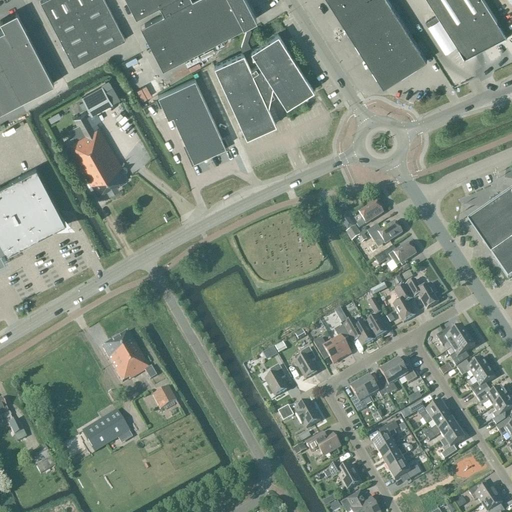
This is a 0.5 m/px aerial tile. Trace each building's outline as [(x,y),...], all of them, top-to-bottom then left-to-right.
[(104,0),(43,0),(40,2),(73,66),(125,39),(104,0)] [(162,15),(144,24),(167,66),(244,25),(246,30),(243,40),(249,36),(251,30),(247,23),(256,19),(246,0),(126,0),(136,17),(159,5),(164,13),(161,14),(162,15)] [(328,0),(337,14),(359,0),(328,0)] [(427,60),(388,0),(359,0),(337,14),(385,89),(394,83),(393,82),(427,60)] [(428,0),(438,16),(427,24),(445,53),(457,46),(466,60),(508,38),(484,0),(428,0)] [(0,110),(53,83),(27,34),(28,34),(16,12),(0,20),(0,22),(3,29),(0,30),(0,110)] [(240,48),(242,53),(214,66),(246,137),(275,123),(267,106),(269,99),(270,101),(274,98),(270,92),(272,85),(286,106),(313,89),(277,34),(251,50),(247,42),(249,36),(243,40),(241,47),(240,48)] [(222,148),(223,143),(194,78),(158,94),(168,117),(173,115),(191,157),(196,159),(203,156),(203,158),(209,155),(208,153),(222,148)] [(109,81),(101,86),(102,86),(111,104),(119,99),(113,88),(112,88),(109,81)] [(90,112),(87,114),(86,112),(73,119),(83,136),(66,146),(85,178),(86,177),(97,197),(107,191),(109,193),(118,188),(116,186),(128,179),(124,173),(125,173),(126,169),(122,168),(99,127),(96,129),(88,116),(91,114),(91,115),(111,104),(102,86),(82,97),(84,101),(87,106),(90,112)] [(60,215),(56,208),(35,168),(0,186),(0,243),(4,251),(6,254),(55,229),(58,227),(60,224),(61,221),(61,218),(60,215)] [(511,190),(501,198),(500,205),(493,203),(468,221),(464,220),(463,220),(468,221),(508,280),(509,279),(508,279),(511,276),(511,190)] [(359,229),(383,214),(376,203),(359,214),(364,221),(357,226),(359,229)] [(346,214),(340,219),(344,225),(348,222),(348,218),(346,214)] [(385,245),(402,234),(395,223),(381,232),(377,226),(367,233),(374,243),(381,238),(385,245)] [(353,241),(361,236),(355,228),(347,232),(353,241)] [(389,263),(392,261),(396,268),(416,255),(409,244),(397,252),(393,247),(375,259),(379,265),(387,260),(389,263)] [(415,281),(406,286),(414,299),(419,296),(427,310),(438,304),(434,296),(437,294),(431,284),(428,286),(421,290),(415,281)] [(403,324),(415,317),(407,303),(413,300),(405,287),(395,293),(400,302),(393,306),(403,324)] [(150,301),(157,296),(155,291),(147,296),(150,301)] [(376,316),(382,313),(374,301),(369,304),(376,316)] [(375,340),(387,333),(377,318),(366,324),(375,340)] [(365,325),(358,329),(353,321),(344,327),(351,338),(356,335),(363,347),(374,341),(365,325)] [(332,342),(342,359),(351,354),(344,341),(349,338),(342,327),(334,331),(338,338),(332,342)] [(442,347),(448,343),(451,349),(469,337),(463,328),(453,334),(449,329),(436,338),(442,347)] [(303,331),(296,335),(299,341),(306,336),(303,331)] [(149,369),(128,333),(102,348),(122,383),(128,379),(129,380),(144,371),(150,380),(156,377),(151,367),(149,369)] [(469,359),(466,354),(475,347),(469,337),(451,349),(455,355),(450,358),(457,369),(467,362),(467,361),(469,359)] [(314,343),(320,354),(325,351),(333,365),(342,359),(332,342),(326,346),(322,338),(314,343)] [(267,362),(278,355),(274,348),(263,354),(267,362)] [(303,358),(296,363),(306,380),(317,374),(311,363),(316,360),(309,348),(300,353),(303,358)] [(408,385),(417,379),(411,369),(406,372),(398,359),(389,364),(399,382),(405,378),(408,385)] [(467,362),(457,369),(462,377),(470,372),(474,378),(489,368),(482,359),(470,366),(467,362)] [(397,391),(393,385),(399,382),(389,364),(379,370),(385,381),(380,383),(386,394),(388,396),(397,391)] [(286,378),(279,366),(270,371),(273,376),(266,380),(276,398),(287,391),(281,381),(286,378)] [(483,386),(495,378),(489,368),(474,378),(478,384),(470,389),(476,398),(486,391),(483,386)] [(359,381),(369,399),(379,393),(381,397),(386,394),(380,383),(375,386),(369,376),(359,381)] [(359,381),(350,387),(356,397),(351,400),(358,413),(367,408),(364,402),(369,399),(359,381)] [(160,410),(176,402),(168,387),(152,396),(160,410)] [(493,407),(508,398),(501,388),(489,396),(486,391),(476,398),(482,407),(489,402),(493,407)] [(113,402),(118,399),(113,391),(108,394),(113,402)] [(511,404),(508,398),(493,407),(497,413),(493,416),(495,419),(493,421),(496,426),(505,420),(502,416),(511,408),(511,404)] [(17,442),(26,438),(17,420),(12,422),(1,399),(0,399),(0,418),(4,416),(8,425),(17,442)] [(306,429),(320,421),(310,402),(295,410),(306,429)] [(432,422),(447,412),(441,403),(426,413),(420,402),(409,409),(413,415),(418,412),(426,426),(432,422)] [(284,422),(294,416),(288,407),(278,413),(284,422)] [(94,453),(129,432),(116,412),(82,433),(94,453)] [(432,422),(436,428),(424,436),(426,439),(428,438),(429,437),(453,421),(447,412),(432,422)] [(502,438),(507,434),(511,440),(511,439),(511,422),(509,419),(496,428),(502,438)] [(430,441),(435,438),(441,434),(444,440),(459,430),(453,421),(429,437),(428,438),(430,441)] [(397,435),(395,432),(398,430),(394,423),(382,430),(386,436),(373,444),(378,453),(394,445),(390,439),(397,435)] [(459,430),(444,440),(448,445),(439,452),(444,460),(457,452),(454,447),(465,440),(459,430)] [(321,442),(318,437),(306,444),(311,453),(318,449),(324,458),(341,448),(333,435),(321,442)] [(394,445),(378,453),(384,463),(405,451),(403,447),(397,451),(394,445)] [(43,447),(29,455),(36,467),(40,475),(54,467),(50,459),(43,447)] [(407,454),(405,451),(384,463),(389,472),(404,464),(401,458),(407,454)] [(347,491),(361,483),(351,466),(343,470),(340,464),(327,471),(328,472),(324,474),(328,480),(331,478),(332,480),(338,476),(347,491)] [(408,469),(404,464),(389,472),(395,482),(400,479),(403,484),(421,474),(416,465),(408,469)] [(474,502),(478,499),(481,504),(497,494),(490,485),(485,488),(482,483),(468,492),(474,502)] [(367,502),(361,492),(341,504),(345,511),(351,511),(353,511),(377,511),(371,500),(367,502)] [(503,504),(497,494),(481,504),(486,511),(500,511),(501,511),(498,507),(503,504)] [(336,495),(326,500),(329,505),(338,500),(336,495)] [(338,502),(331,507),(333,511),(334,511),(342,508),(338,502)]
